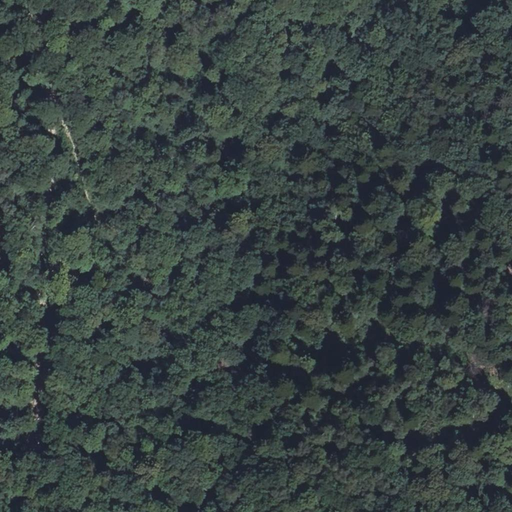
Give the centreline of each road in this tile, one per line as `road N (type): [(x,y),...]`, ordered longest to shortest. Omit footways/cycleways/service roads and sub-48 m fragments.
road 1 (track): [(61,77),(63,134),(42,318),(45,471),(94,511)]
road 2 (track): [(61,77),(100,223),(179,321),(243,359)]
